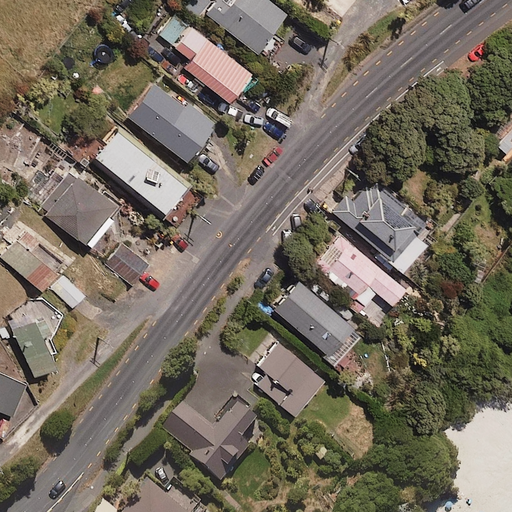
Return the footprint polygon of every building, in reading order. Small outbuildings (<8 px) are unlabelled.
[(195,19),(209,4),(204,0),(188,0),(182,6),(195,19)] [(254,54),(284,16),(263,0),(213,0),(203,14),(254,54)] [(226,104),(248,76),(189,28),(173,48),(187,60),(181,68),(226,104)] [(185,103),(181,108),(152,85),(126,118),(183,163),(213,126),(185,103)] [(504,154),(511,145),(511,122),(493,143),(504,154)] [(155,220),(186,184),(119,126),(88,162),(155,220)] [(109,222),(104,218),(112,207),(74,176),(42,215),(87,250),(109,222)] [(423,224),(366,177),(348,199),(343,195),(328,213),(342,225),(401,274),(424,247),(412,237),(423,224)] [(17,225),(3,241),(10,247),(0,258),(38,292),(62,265),(44,249),(36,242),(32,238),(17,225)] [(390,308),(403,292),(338,236),(313,266),(361,308),(373,294),(390,308)] [(139,276),(147,265),(128,251),(120,263),(139,276)] [(66,314),(84,296),(64,276),(46,294),(66,314)] [(270,312),(333,365),(358,335),(349,327),(354,322),(343,314),(341,317),(297,280),(270,312)] [(50,335),(38,309),(32,312),(7,322),(32,379),(53,370),(39,339),(50,335)] [(290,420),(322,382),(276,343),(256,367),(265,375),(253,388),(290,420)] [(0,412),(11,416),(23,382),(0,374),(0,412)] [(238,407),(213,432),(185,403),(161,427),(217,484),(252,450),(244,442),(259,428),(238,407)] [(180,511),(150,485),(126,511),(180,511)] [(95,511),(112,511),(103,503),(95,511)]
